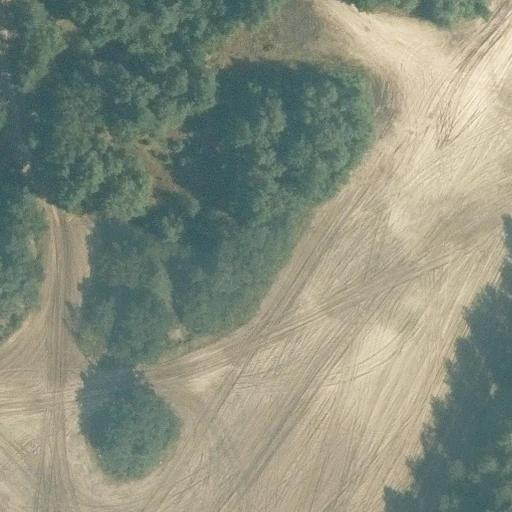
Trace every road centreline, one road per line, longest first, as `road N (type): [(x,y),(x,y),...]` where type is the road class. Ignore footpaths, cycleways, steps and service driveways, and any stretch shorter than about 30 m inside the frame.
road 1 (track): [(282,386),(237,350),(130,379),(71,348),(3,0)]
road 2 (track): [(511,138),(282,386)]
road 3 (track): [(511,107),(344,0)]
road 4 (track): [(282,386),(188,511)]
